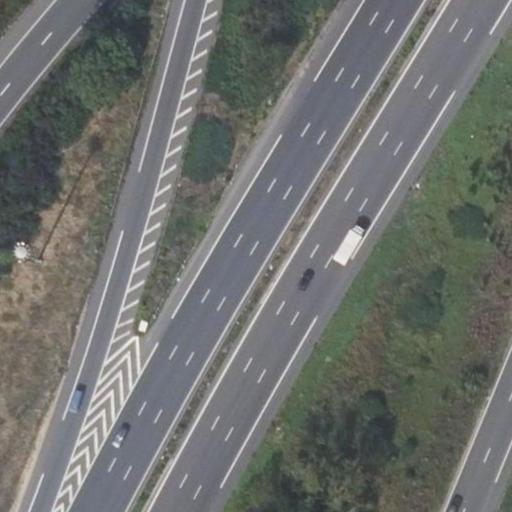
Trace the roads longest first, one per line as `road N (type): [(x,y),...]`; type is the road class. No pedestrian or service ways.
road 1 (motorway): [(179,511),(482,0)]
road 2 (motorway): [(394,0),(170,371),(97,511)]
road 3 (motorway): [(195,0),(43,511)]
road 4 (motorway): [(465,511),(511,396)]
